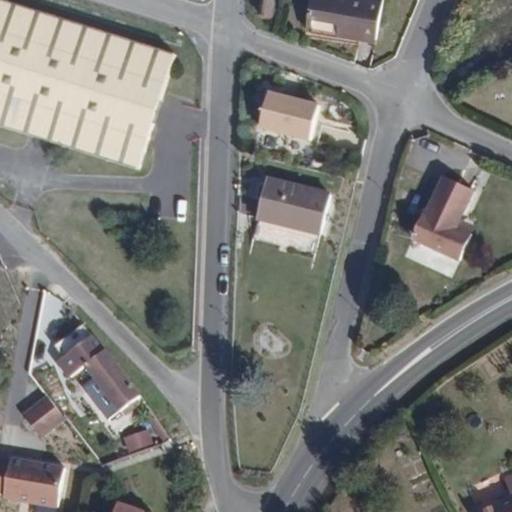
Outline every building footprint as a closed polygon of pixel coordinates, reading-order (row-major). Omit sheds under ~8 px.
[(0,0),(0,127),(136,172),(173,58),(0,0)] [(258,18),(260,0),(247,0),(245,16),(258,18)] [(383,0),(313,0),(308,29),(377,41),(383,0)] [(312,144),(322,110),(271,96),(262,131),(312,144)] [(458,218),(474,184),(446,173),(428,210),(425,209),(414,234),(460,254),(472,228),(470,223),(458,218)] [(324,239),(333,199),(270,184),(260,223),(324,239)] [(115,355),(91,329),(64,351),(74,363),(69,367),(81,382),(97,369),(107,381),(117,394),(131,410),(146,397),(150,394),(116,353),(115,355)] [(117,394),(107,381),(100,386),(99,394),(102,398),(111,400),(117,394)] [(62,417),(45,393),(32,402),(48,427),(62,417)] [(134,414),(149,401),(146,397),(131,410),(134,414)] [(48,427),(32,402),(21,409),(37,434),(48,427)] [(12,458),(11,463),(0,461),(0,491),(6,493),(5,498),(60,507),(66,467),(12,458)] [(511,511),(511,474),(506,478),(511,491),(511,496),(481,511),(511,511)] [(148,511),(150,510),(113,501),(110,511),(148,511)]
